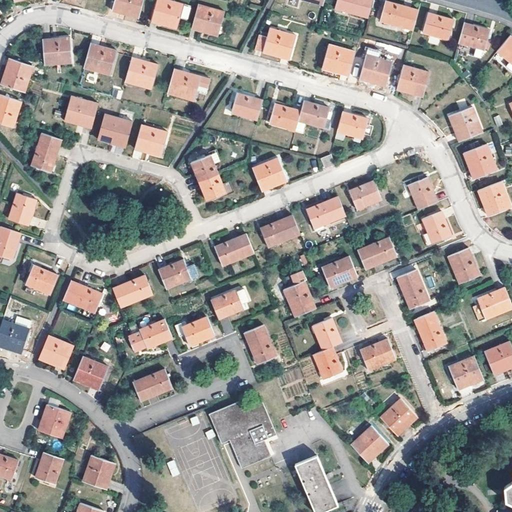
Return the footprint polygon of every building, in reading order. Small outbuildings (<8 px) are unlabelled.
[(113,0),(112,6),(126,10),(125,12),(125,13),(138,17),(142,0),(113,0)] [(169,0),(155,0),(151,17),(164,21),(164,23),(163,25),(176,28),(179,18),(185,19),(189,5),(169,0)] [(335,0),(334,8),(366,17),(370,0),(335,0)] [(383,1),(378,20),(411,30),(417,9),(383,1)] [(197,3),(191,24),(206,28),(206,30),(205,32),(217,35),(223,11),(197,3)] [(426,12),(421,32),(446,39),(451,19),(426,12)] [(463,22),(457,41),(483,49),(488,29),(463,22)] [(190,28),(205,32),(206,30),(206,28),(191,24),(190,28)] [(265,37),(262,51),(272,54),(273,50),(289,54),(294,35),(267,28),(265,37)] [(511,36),(509,34),(496,50),(511,62),(511,36)] [(262,51),(265,37),(257,35),(253,48),(262,51)] [(55,38),(43,40),(45,64),(73,62),(70,37),(55,38)] [(91,43),(84,67),(110,75),(117,51),(102,47),(91,43)] [(328,44),(321,67),(333,70),(334,68),(334,66),(349,70),(354,51),(328,44)] [(273,50),(272,54),(288,58),(289,54),(273,50)] [(365,54),(359,78),(370,81),(371,77),(385,81),(391,61),(365,54)] [(132,57),(125,81),(152,89),(159,64),(145,61),(132,57)] [(11,58),(6,72),(7,73),(10,74),(15,60),(11,58)] [(6,72),(1,84),(25,92),(34,66),(15,60),(10,74),(7,73),(6,72)] [(402,64),(395,88),(407,92),(408,89),(408,87),(422,91),(428,71),(402,64)] [(175,68),(168,92),(204,103),(210,79),(175,68)] [(421,95),(422,91),(408,87),(408,89),(407,92),(421,95)] [(236,92),(231,112),(257,119),(263,99),(236,92)] [(72,95),(65,120),(78,123),(78,121),(79,119),(92,123),(98,102),(72,95)] [(0,123),(12,127),(21,102),(2,96),(0,100),(0,123)] [(329,107),(303,99),(301,109),(298,119),(324,127),(329,107)] [(275,102),(270,122),(295,130),(298,119),(301,109),(275,102)] [(472,106),(449,115),(453,127),(459,125),(464,137),(482,131),(472,106)] [(342,110),(337,130),(344,132),(362,138),(368,118),(342,110)] [(105,114),(98,138),(125,145),(132,121),(105,114)] [(298,122),(295,132),(303,134),(305,124),(298,122)] [(141,124),(136,144),(149,148),(148,152),(161,155),(167,131),(141,124)] [(459,125),(453,127),(458,140),(464,137),(459,125)] [(337,130),(335,138),(341,139),(344,132),(337,130)] [(42,133),(32,164),(51,171),(62,139),(42,133)] [(487,143),(463,151),(467,163),(472,161),(478,174),(496,168),(487,143)] [(210,153),(191,161),(196,174),(199,181),(218,172),(210,153)] [(330,154),(321,158),(325,167),(334,163),(330,154)] [(279,157),(253,166),(260,185),(273,180),(275,184),(287,179),(279,157)] [(472,176),(478,174),(472,161),(467,163),(472,176)] [(199,181),(207,199),(227,192),(218,172),(199,181)] [(427,175),(408,183),(418,208),(438,200),(427,175)] [(374,179),(349,189),(356,207),(381,197),(374,179)] [(501,179),(477,188),(482,200),(486,198),(491,212),(510,205),(501,179)] [(273,180),(260,185),(262,189),(275,184),(273,180)] [(18,192),(9,218),(28,225),(37,198),(18,192)] [(337,194),(305,207),(313,227),(345,214),(337,194)] [(487,213),(491,212),(486,198),(482,200),(487,213)] [(442,209),(422,217),(432,242),(452,234),(442,209)] [(292,213),(260,226),(268,246),(300,233),(292,213)] [(452,234),(459,232),(455,215),(448,217),(452,234)] [(1,226),(0,228),(0,254),(12,258),(20,233),(1,226)] [(247,232),(215,245),(223,264),(254,251),(247,232)] [(392,235),(358,248),(366,268),(400,254),(392,235)] [(469,245),(448,254),(460,281),(481,273),(469,245)] [(350,255),(323,266),(331,286),(350,278),(358,275),(350,255)] [(167,265),(159,268),(167,287),(192,277),(184,258),(167,265)] [(32,265),(24,283),(49,294),(57,275),(32,265)] [(417,267),(398,275),(411,307),(430,299),(417,267)] [(316,307),(305,279),(307,279),(305,275),(300,270),(291,274),(295,284),(289,286),(285,288),(296,315),(316,307)] [(295,284),(291,274),(285,276),(289,286),(295,284)] [(121,284),(114,287),(121,306),(153,293),(145,275),(121,284)] [(71,280),(63,299),(95,312),(104,293),(71,280)] [(511,301),(505,285),(478,297),(481,304),(487,317),(511,306),(511,301)] [(236,289),(212,299),(219,318),(244,308),(242,303),(249,300),(244,288),(237,291),(236,289)] [(434,309),(416,317),(429,349),(447,341),(434,309)] [(332,315),(313,323),(324,349),(334,345),(343,340),(332,315)] [(208,316),(183,326),(191,345),(216,335),(208,316)] [(165,318),(141,328),(142,330),(132,334),(131,337),(135,348),(138,349),(148,345),(149,347),(173,337),(165,318)] [(2,320),(0,325),(0,344),(10,349),(12,345),(13,341),(22,344),(28,328),(2,320)] [(264,323),(245,331),(258,363),(277,355),(264,323)] [(49,334),(39,357),(51,362),(51,360),(52,359),(65,364),(74,345),(49,334)] [(388,337),(361,348),(369,368),(397,357),(388,337)] [(511,338),(488,348),(496,368),(511,362),(511,364),(511,338)] [(20,352),(22,344),(13,341),(12,345),(10,349),(20,352)] [(324,349),(314,353),(325,378),(344,369),(334,345),(324,349)] [(475,353),(450,364),(459,387),(485,376),(475,353)] [(83,355),(73,378),(84,383),(85,381),(86,379),(100,384),(108,366),(83,355)] [(51,360),(51,362),(64,368),(65,364),(52,359),(51,360)] [(498,371),(511,365),(511,364),(511,362),(496,368),(498,371)] [(165,368),(134,381),(142,400),(174,387),(165,368)] [(85,381),(84,383),(98,389),(100,384),(86,379),(85,381)] [(401,396),(381,415),(398,433),(405,427),(418,414),(401,396)] [(240,401),(210,413),(222,442),(231,439),(243,467),(272,454),(266,439),(277,434),(264,400),(243,409),(240,401)] [(46,404),(42,415),(44,415),(46,416),(41,431),(60,438),(69,412),(46,404)] [(44,415),(42,415),(36,429),(41,431),(46,416),(44,415)] [(372,423),(352,442),(367,457),(378,447),(380,450),(389,441),(372,423)] [(378,447),(367,457),(369,460),(380,450),(378,447)] [(42,451),(33,477),(53,484),(62,458),(42,451)] [(0,453),(0,475),(9,479),(14,466),(17,460),(0,453)] [(90,454),(81,480),(99,486),(104,472),(106,473),(109,474),(113,462),(90,454)] [(318,454),(297,463),(317,511),(318,511),(339,503),(327,476),(318,454)] [(172,476),(179,473),(174,460),(167,462),(172,476)] [(104,488),(109,474),(106,473),(104,472),(99,486),(104,488)] [(79,502),(75,511),(102,511),(103,510),(79,502)]
